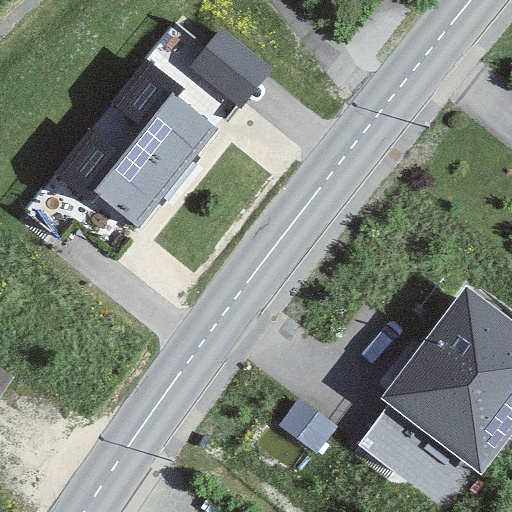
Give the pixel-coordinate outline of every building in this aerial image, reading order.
[(275,66),(223,26),(189,70),(241,110),(258,88),(275,66)] [(219,130),(140,71),(100,124),(178,183),(219,130)] [(178,183),(100,124),(59,178),(137,237),(178,183)] [(511,432),(511,338),(467,305),(392,408),(482,474),(511,432)] [(0,393),(11,379),(0,370),(0,393)]
